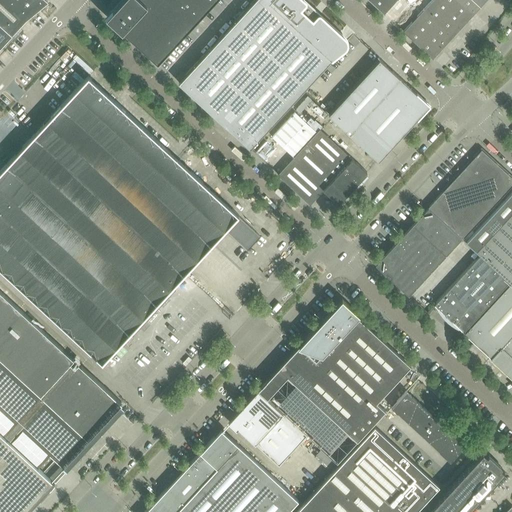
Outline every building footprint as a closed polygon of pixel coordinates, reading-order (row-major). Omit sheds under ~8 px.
[(0,0),(0,45),(25,19),(37,9),(48,0),(47,0),(0,0)] [(132,39),(168,0),(121,0),(107,16),(132,39)] [(157,63),(198,19),(176,0),(168,0),(132,39),(157,63)] [(206,10),(194,0),(176,0),(198,19),(206,10)] [(249,148),(331,59),(331,60),(344,50),(346,48),(347,47),(348,45),(348,43),(348,41),(347,39),(347,38),(345,36),(340,32),(339,33),(319,15),(313,10),(302,0),(253,0),(178,82),(249,148)] [(214,2),(212,0),(194,0),(206,10),(214,2)] [(369,0),(384,13),(395,0),(369,0)] [(481,5),(474,0),(431,0),(423,9),(431,16),(445,2),(466,21),(481,5)] [(432,58),(466,21),(445,2),(431,16),(423,9),(403,31),(432,58)] [(429,104),(379,59),(379,58),(328,114),(378,159),(378,160),(429,105),(429,104)] [(81,124),(108,94),(88,75),(60,105),(81,124)] [(93,135),(120,105),(108,94),(81,124),(93,135)] [(93,135),(81,124),(60,105),(33,135),(108,204),(135,175),(128,168),(116,157),(104,146),(93,135)] [(104,146),(132,116),(120,105),(93,135),(104,146)] [(367,172),(337,145),(320,128),(317,131),(295,111),(272,136),(294,156),(277,174),(310,204),(323,189),(338,203),(367,172)] [(116,157),(143,127),(132,116),(104,146),(116,157)] [(128,168),(155,138),(143,127),(116,157),(128,168)] [(183,274),(108,204),(33,135),(0,170),(0,267),(102,362),(183,274)] [(140,178),(167,149),(155,138),(128,168),(135,175),(140,178)] [(151,189),(179,160),(167,149),(140,178),(151,189)] [(462,238),(511,183),(511,177),(481,149),(428,206),(462,238)] [(163,200),(190,170),(179,160),(151,189),(163,200)] [(175,211),(202,181),(190,170),(163,200),(175,211)] [(151,189),(140,178),(135,175),(108,204),(183,274),(211,244),(175,211),(163,200),(151,189)] [(237,214),(202,181),(175,211),(211,244),(238,214),(237,214)] [(511,191),(466,242),(475,251),(479,254),(508,281),(510,282),(511,284),(511,191)] [(428,207),(375,264),(408,295),(442,257),(444,256),(461,237),(428,207)] [(463,330),(508,281),(479,254),(434,303),(435,305),(437,308),(439,312),(442,315),(445,318),(448,321),(451,323),(454,325),(458,327),(462,329),(463,330)] [(490,357),(511,332),(511,284),(510,282),(464,332),(490,357)] [(56,457),(113,395),(0,290),(0,511),(5,511),(44,470),(37,464),(38,463),(49,451),(56,457)] [(376,401),(410,365),(357,316),(359,314),(342,297),(254,392),(228,421),(236,429),(238,427),(249,437),(278,465),(307,434),(337,462),(385,409),(376,401)] [(430,315),(435,309),(431,306),(427,312),(430,315)] [(511,332),(490,357),(511,376),(511,332)] [(459,439),(442,424),(442,423),(443,422),(440,419),(439,421),(406,391),(407,390),(406,390),(391,406),(397,412),(397,411),(439,450),(450,460),(465,444),(459,438),(459,439)] [(429,503),(426,499),(439,486),(374,426),(300,507),(305,511),(414,511),(423,503),(426,506),(429,503)] [(285,511),(298,499),(225,432),(221,428),(166,487),(143,511),(173,511),(193,491),(216,511),(285,511)] [(465,511),(504,471),(500,467),(501,465),(488,453),(487,455),(483,451),(446,492),(433,505),(429,503),(426,506),(429,509),(426,511),(465,511)] [(215,511),(216,511),(193,491),(173,511),(215,511)]
